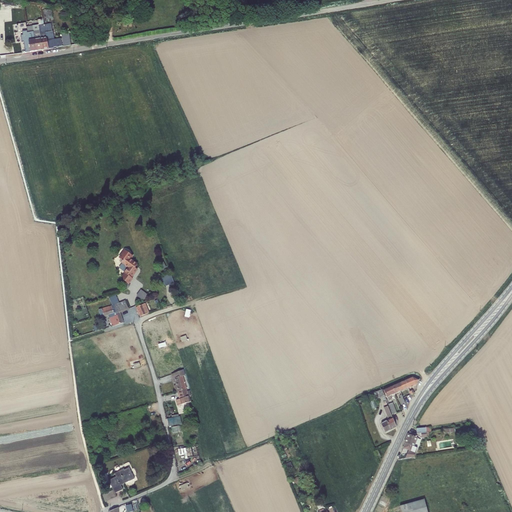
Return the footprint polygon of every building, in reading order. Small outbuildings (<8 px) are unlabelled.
[(27,31),(27,32),(34,31),(37,51),(43,50),(40,34),(39,26),(39,25),(31,26),(30,23),(26,23),(27,31)] [(50,24),(39,26),(40,34),(43,50),(53,48),(53,47),(58,46),(57,39),(54,40),(52,32),(51,32),(50,24)] [(24,41),(26,52),(30,52),(37,51),(34,31),(27,32),(27,31),(22,32),(23,35),(21,36),(22,42),(24,41)] [(128,269),(124,274),(125,274),(122,278),(124,282),(129,285),(133,280),(131,279),(137,270),(135,269),(137,265),(130,260),(132,257),(124,252),(118,260),(123,262),(121,264),(128,269)] [(172,285),(172,286),(176,285),(172,274),(161,278),(166,287),(172,285)] [(142,299),(146,293),(141,289),(136,295),(142,299)] [(118,316),(121,314),(120,313),(129,309),(126,301),(116,305),(114,301),(108,303),(109,307),(99,310),(99,312),(112,308),(114,313),(117,312),(118,316)] [(149,313),(145,304),(136,308),(141,317),(149,313)] [(109,315),(112,327),(123,323),(121,314),(118,316),(117,312),(114,313),(112,308),(99,312),(101,317),(109,315)] [(187,391),(183,376),(185,376),(183,370),(172,374),(174,383),(175,383),(178,391),(184,390),(184,392),(187,391)] [(399,388),(401,392),(417,385),(420,380),(419,380),(413,377),(400,383),(402,387),(399,388)] [(400,383),(392,386),(396,394),(401,392),(399,388),(402,387),(400,383)] [(389,401),(392,399),(390,396),(396,394),(392,386),(384,390),(387,398),(387,397),(389,401)] [(375,393),(379,400),(385,397),(382,389),(375,393)] [(176,400),(178,406),(190,402),(187,391),(184,392),(184,390),(178,391),(180,399),(176,400)] [(392,414),(397,413),(393,403),(389,405),(392,414)] [(381,424),(385,433),(397,427),(388,406),(384,408),(389,420),(381,424)] [(413,457),(418,448),(414,446),(417,437),(418,435),(422,437),(427,437),(426,432),(417,433),(416,435),(410,432),(409,434),(405,443),(406,443),(404,448),(409,450),(405,458),(413,457)] [(118,493),(125,490),(123,485),(126,484),(137,479),(131,468),(127,470),(126,469),(117,473),(118,477),(111,481),(115,490),(105,495),(107,502),(119,497),(118,493)] [(401,511),(427,511),(424,500),(400,506),(401,511)]
